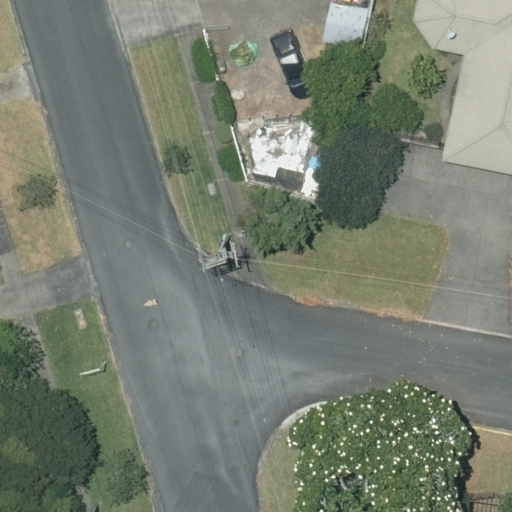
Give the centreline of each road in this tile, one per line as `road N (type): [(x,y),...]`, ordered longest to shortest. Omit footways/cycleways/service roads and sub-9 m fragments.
road 1 (residential): [(70,0),(175,329)]
road 2 (residential): [(175,329),(511,393)]
road 3 (residential): [(175,329),(227,511)]
